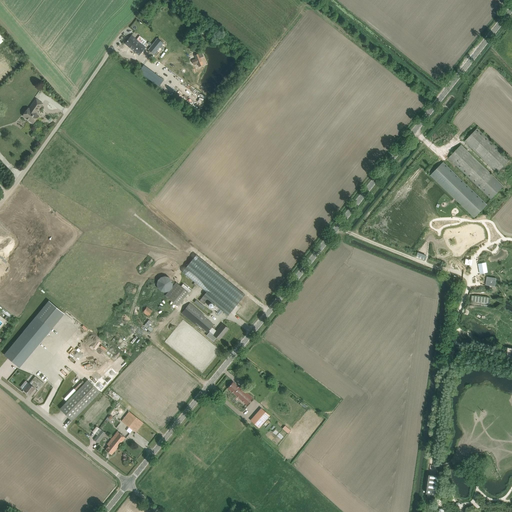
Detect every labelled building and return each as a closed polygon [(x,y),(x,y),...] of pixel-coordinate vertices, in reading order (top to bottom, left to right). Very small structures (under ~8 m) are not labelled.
[(143,50),(145,47),(136,40),(134,42),(130,38),(125,43),(142,57),(146,52),(143,50)] [(148,50),(155,55),(164,44),(158,39),(148,50)] [(201,52),(194,55),(196,59),(198,63),(199,67),(203,65),(202,62),(200,58),(203,56),(202,53),(201,52)] [(143,65),(139,71),(159,86),(164,80),(143,65)] [(38,116),(35,113),(42,103),(36,99),(29,109),(28,108),(23,116),(33,123),(38,116)] [(465,141),(498,172),(510,160),(477,128),(465,141)] [(493,177),(461,145),(449,158),(491,199),(504,186),(493,177)] [(486,204),(444,163),(431,176),(454,198),(456,199),(474,217),(486,204)] [(0,253),(8,259),(45,207),(18,188),(0,213),(0,253)] [(206,292),(203,296),(228,316),(245,295),(197,254),(182,272),(206,292)] [(480,264),(479,264),(480,270),(480,273),(481,273),(484,273),(487,272),(486,263),(484,263),(480,264)] [(157,284),(158,288),(160,291),(164,292),(169,291),(172,288),(173,284),(171,280),(169,277),(165,276),(161,277),(158,280),(157,284)] [(486,284),(486,285),(490,286),(495,286),(496,278),(487,277),(486,284)] [(205,307),(196,300),(194,302),(203,309),(205,307)] [(181,314),(194,325),(195,323),(207,333),(214,325),(189,304),(181,314)] [(143,312),(148,316),(152,311),(147,307),(143,312)] [(36,316),(23,331),(39,344),(52,329),(36,316)] [(219,339),(228,329),(222,324),(214,334),(210,331),(206,335),(213,341),(216,337),(219,339)] [(127,335),(119,349),(128,355),(133,347),(128,344),(131,337),(127,335)] [(35,376),(24,390),(30,394),(35,388),(36,386),(39,388),(44,383),(35,376)] [(84,382),(59,409),(71,421),(99,392),(87,380),(84,382)] [(251,399),(252,398),(244,390),(240,387),(239,387),(233,382),(228,388),(246,404),(251,399)] [(112,411),(116,414),(120,409),(116,406),(112,411)] [(269,416),(263,410),(252,422),(259,427),(269,416)] [(122,421),(136,432),(143,423),(129,412),(122,421)] [(281,428),(287,433),(289,430),(284,425),(281,428)] [(94,440),(97,443),(105,433),(99,428),(96,433),(98,434),(94,440)] [(117,431),(112,438),(116,441),(113,444),(117,447),(125,437),(117,431)] [(116,441),(112,438),(107,444),(109,446),(106,450),(111,455),(117,447),(113,444),(116,441)] [(430,474),(427,493),(428,494),(427,497),(431,498),(432,494),(432,495),(433,495),(433,496),(434,496),(435,496),(436,496),(437,496),(437,495),(438,495),(438,494),(438,493),(438,492),(438,491),(440,476),(436,475),(430,474)]
